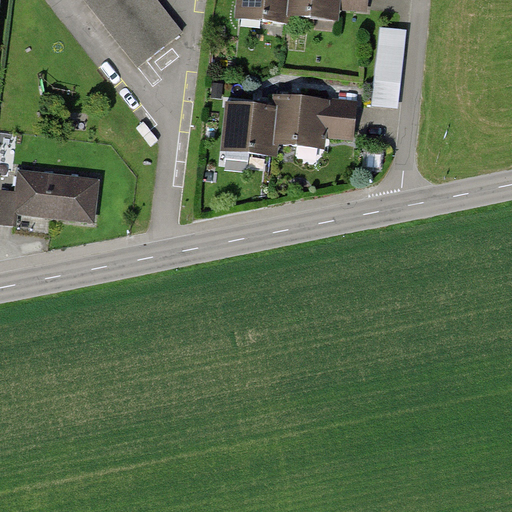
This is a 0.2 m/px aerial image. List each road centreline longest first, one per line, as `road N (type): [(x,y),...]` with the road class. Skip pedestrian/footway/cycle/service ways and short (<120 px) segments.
road 1 (tertiary): [(161,256),(399,209)]
road 2 (residential): [(424,0),(399,209)]
road 3 (tertiary): [(0,288),(161,256)]
road 4 (residential): [(70,0),(172,122)]
road 5 (residential): [(161,256),(172,122)]
road 6 (residential): [(172,122),(194,32),(183,0)]
